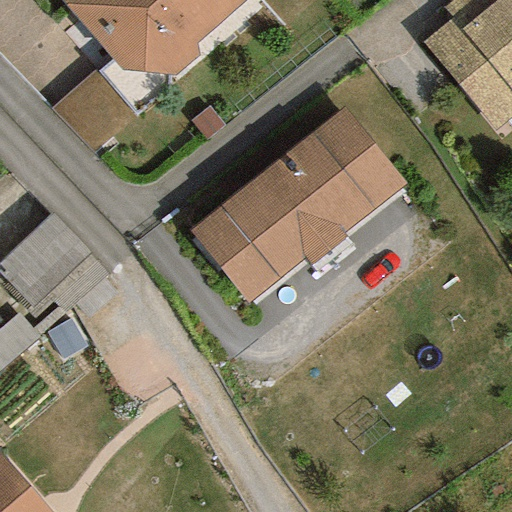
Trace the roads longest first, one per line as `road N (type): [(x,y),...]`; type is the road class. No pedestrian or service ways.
road 1 (unknown): [(115,255),(190,157),(320,69),(361,7)]
road 2 (residential): [(115,255),(0,122)]
